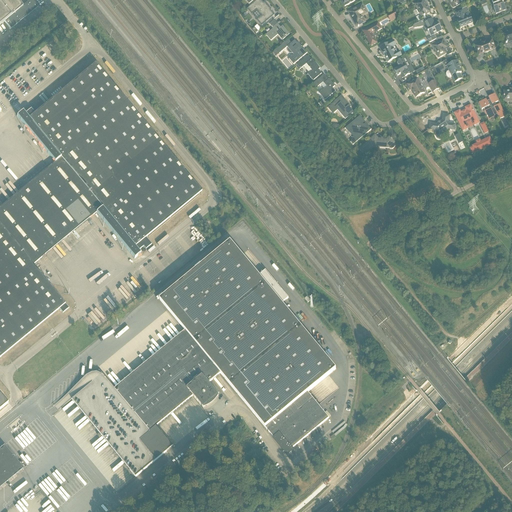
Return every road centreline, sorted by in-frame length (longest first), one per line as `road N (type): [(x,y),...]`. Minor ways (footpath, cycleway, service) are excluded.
road 1 (track): [(152,0),(422,326)]
road 2 (secondary): [(511,310),(307,511)]
road 3 (track): [(410,379),(352,310),(305,273),(233,185)]
road 4 (secondary): [(323,511),(511,327)]
road 5 (residential): [(415,111),(376,123),(273,0)]
road 6 (residential): [(415,111),(322,0)]
